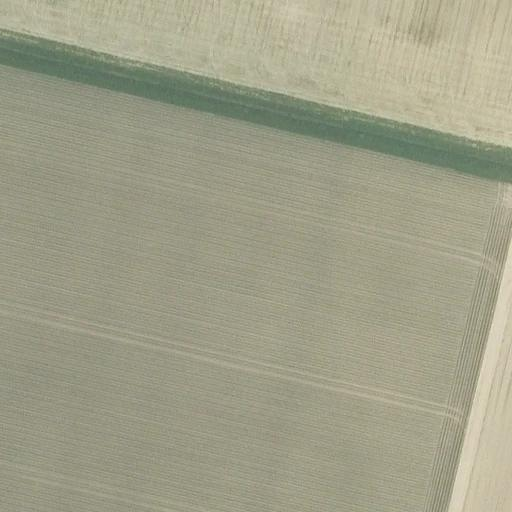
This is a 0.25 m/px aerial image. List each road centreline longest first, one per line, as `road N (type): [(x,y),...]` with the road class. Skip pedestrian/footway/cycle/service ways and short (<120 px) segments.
road 1 (track): [(511,180),(0,61)]
road 2 (track): [(0,36),(511,155)]
road 3 (track): [(511,267),(454,511)]
